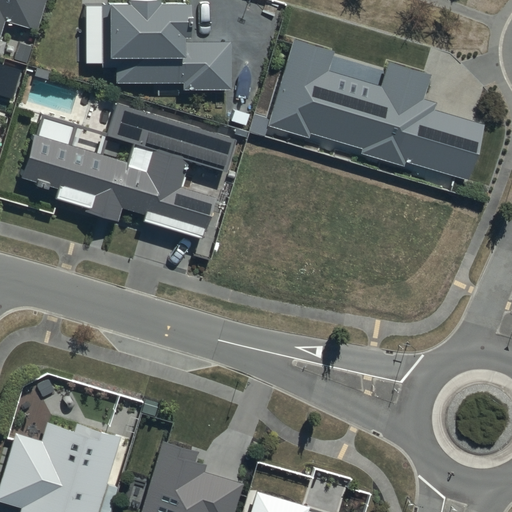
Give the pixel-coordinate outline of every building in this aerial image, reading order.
[(44,0),(0,0),(0,31),(2,25),(33,35),(44,0)] [(187,41),(186,0),(104,1),(105,84),(231,83),(231,41),(187,41)] [(275,124),(471,184),(486,133),(425,114),(434,85),(299,44),(275,124)] [(40,119),(18,191),(207,243),(212,198),(182,189),(189,167),(226,179),(239,138),(117,99),(104,140),(40,119)] [(93,511),(116,438),(75,425),(73,432),(48,425),(42,444),(17,437),(0,493),(0,506),(19,511),(93,511)] [(168,444),(145,511),(239,511),(247,487),(198,471),(203,455),(168,444)] [(317,511),(263,497),(259,511),(317,511)]
